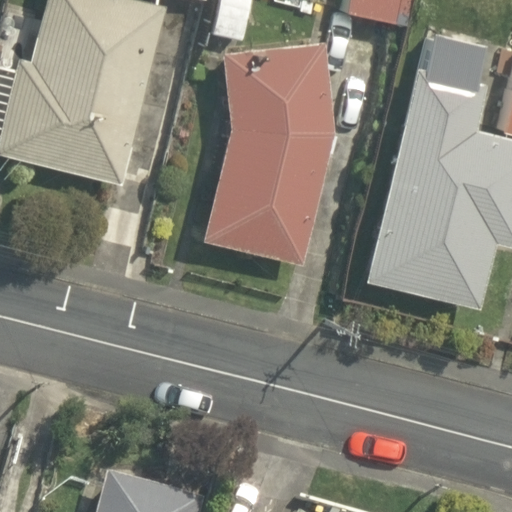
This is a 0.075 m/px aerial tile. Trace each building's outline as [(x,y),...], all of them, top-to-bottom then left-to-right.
[(0,158),(119,188),(163,8),(131,0),(44,0),(28,64),(17,62),(14,73),(0,69),(0,158)] [(250,0),(217,0),(210,37),(241,43),(250,0)] [(334,0),(332,14),(404,31),(411,0),(334,0)] [(331,136),(321,44),(219,58),(228,131),(198,244),(300,268),(331,136)] [(418,72),(415,71),(364,285),(476,312),(493,246),(511,250),(511,140),(473,131),(484,87),(474,85),(477,74),(422,60),(418,72)] [(511,80),(500,135),(511,137),(511,80)] [(198,511),(201,502),(104,477),(94,511),(198,511)]
